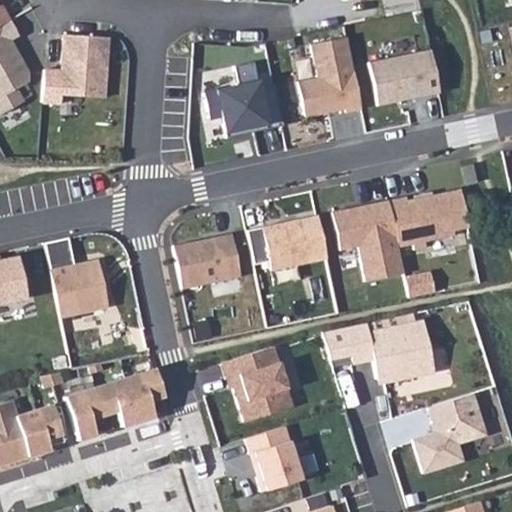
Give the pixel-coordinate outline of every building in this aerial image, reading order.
[(0,23),(0,115),(20,104),(14,93),(30,84),(25,76),(9,47),(19,41),(7,20),(0,23)] [(348,33),(310,41),(317,76),(296,80),(304,115),(344,107),(345,112),(363,108),(348,33)] [(109,39),(62,36),(60,71),(43,70),(41,105),(59,106),(59,98),(105,101),(109,39)] [(432,47),(367,61),(377,104),(442,89),(432,47)] [(222,117),(224,133),(284,123),(277,88),(264,90),(262,80),(202,90),(208,120),(222,117)] [(470,163),(459,166),(463,183),(474,181),(470,163)] [(407,194),(386,200),(396,249),(425,243),(424,239),(453,233),(452,226),(463,224),(455,188),(408,198),(407,194)] [(396,249),(386,200),(330,212),(339,251),(356,247),(363,280),(401,272),(396,249)] [(317,213),(263,225),(273,267),(326,256),(317,213)] [(231,232),(174,244),(183,287),(240,276),(231,232)] [(17,258),(0,260),(0,307),(25,303),(17,258)] [(95,263),(47,272),(57,321),(104,312),(95,263)] [(363,322),(342,326),(349,363),(370,358),(374,378),(380,382),(431,371),(420,320),(365,331),(363,322)] [(270,345),(218,361),(223,378),(235,374),(238,383),(230,386),(230,387),(241,421),(289,405),(270,345)] [(123,379),(137,422),(152,417),(147,401),(161,397),(153,370),(123,379)] [(235,374),(223,378),(226,388),(230,387),(230,386),(238,383),(235,374)] [(137,422),(123,379),(92,388),(101,416),(114,411),(120,428),(137,422)] [(101,416),(92,388),(62,398),(76,441),(93,436),(88,420),(101,416)] [(470,392),(425,407),(433,431),(410,439),(420,473),(460,460),(455,443),(483,434),(470,392)] [(0,465),(26,457),(14,417),(9,401),(0,403),(0,465)] [(14,417),(26,457),(47,450),(44,439),(59,434),(50,406),(14,417)] [(282,425),(242,438),(247,453),(251,452),(258,475),(254,476),(259,491),(298,478),(282,425)] [(251,452),(247,453),(254,476),(258,475),(251,452)] [(479,511),(476,500),(440,511),(479,511)] [(335,511),(333,503),(305,511),(335,511)]
